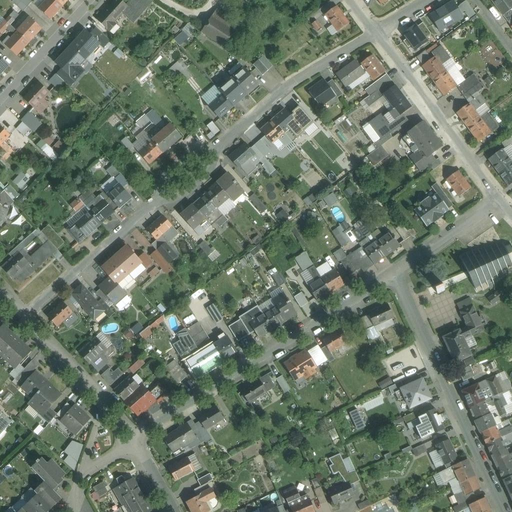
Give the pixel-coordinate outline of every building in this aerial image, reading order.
[(27,7),(19,0),(13,0),(12,2),(22,12),(27,7)] [(34,0),(33,2),(39,8),(46,0),(34,0)] [(46,0),(39,8),(38,9),(50,20),(63,6),(55,0),(46,0)] [(120,0),(114,0),(103,13),(114,23),(122,14),(128,7),(126,5),(120,0)] [(151,0),(131,0),(126,5),(128,7),(122,14),(133,24),(154,1),(151,0)] [(511,1),(511,0),(493,0),(492,1),(503,16),(511,9),(511,1)] [(460,6),(460,7),(465,13),(469,19),(475,14),(466,1),(460,6)] [(454,2),(430,17),(439,31),(456,21),(455,20),(462,16),(462,15),(465,13),(460,7),(457,8),(454,2)] [(349,24),(337,6),(325,15),(337,32),(349,24)] [(241,24),(216,8),(201,32),(225,48),(241,24)] [(511,9),(503,16),(508,22),(511,18),(511,9)] [(15,11),(6,21),(10,25),(19,15),(15,11)] [(103,13),(96,20),(110,32),(116,25),(114,23),(103,13)] [(42,30),(26,15),(13,28),(17,32),(29,43),(42,30)] [(5,20),(0,24),(0,33),(1,34),(10,25),(6,21),(5,20)] [(428,42),(416,25),(403,34),(416,51),(423,46),(428,42)] [(17,32),(5,45),(17,57),(29,43),(17,32)] [(183,33),(175,40),(180,46),(187,38),(183,33)] [(91,47),(80,37),(66,53),(77,63),(91,47)] [(428,42),(423,46),(426,51),(432,46),(428,42)] [(451,58),(442,46),(433,53),(435,57),(436,57),(442,65),(451,58)] [(426,51),(417,57),(421,63),(431,57),(426,51)] [(372,55),(361,64),(366,72),(373,81),(385,73),(385,72),(372,55)] [(273,67),(263,56),(259,60),(268,71),(273,67)] [(435,57),(422,66),(433,81),(447,72),(449,70),(456,65),(451,58),(442,65),(436,57),(435,57)] [(0,74),(8,66),(0,58),(0,74)] [(176,78),(180,74),(178,72),(183,68),(185,70),(188,68),(181,59),(169,70),(176,78)] [(268,71),(259,60),(253,66),(262,76),(268,71)] [(357,63),(345,71),(344,70),(336,75),(345,88),(366,72),(362,65),(360,67),(357,63)] [(456,65),(449,70),(451,74),(461,66),(459,63),(456,65)] [(185,70),(183,68),(178,72),(180,74),(186,81),(191,77),(185,70)] [(249,74),(244,68),(233,78),(247,95),(259,85),(253,78),(249,74)] [(70,80),(60,70),(49,80),(59,90),(70,80)] [(386,74),(365,90),(370,96),(377,91),(391,80),(385,72),(385,73),(386,74)] [(447,72),(433,81),(444,96),(457,86),(447,72)] [(457,86),(463,95),(480,83),(473,74),(457,86)] [(233,78),(219,91),(223,95),(233,107),(247,95),(233,78)] [(324,80),(317,85),(318,86),(309,93),(315,102),(316,101),(315,101),(317,100),(322,107),(336,96),(327,84),(324,80)] [(343,95),(332,80),(327,84),(336,96),(337,98),(343,95)] [(391,80),(377,91),(381,97),(382,97),(384,95),(383,95),(395,86),(391,80)] [(39,83),(24,99),(34,108),(49,93),(39,83)] [(480,83),(463,95),(467,101),(484,89),(480,83)] [(209,107),(223,95),(219,91),(214,86),(201,97),(209,107)] [(411,108),(395,86),(383,95),(384,95),(394,109),(389,113),(395,120),(402,115),(411,108)] [(377,91),(370,96),(362,101),(368,109),(382,98),(382,97),(381,97),(377,91)] [(233,107),(223,95),(209,107),(220,119),(233,107)] [(480,96),(476,99),(475,98),(474,99),(474,100),(470,103),(476,111),(485,104),(486,103),(480,96)] [(470,103),(457,113),(468,128),(481,118),(488,114),(491,111),(485,104),(476,111),(470,103)] [(314,123),(299,106),(292,113),(294,115),(291,117),(285,109),(273,120),(285,134),(290,130),(297,139),(305,132),(304,131),(314,123)] [(386,112),(363,129),(374,143),(381,138),(381,139),(389,133),(406,121),(402,115),(395,120),(389,113),(388,114),(386,112)] [(498,128),(488,114),(481,118),(492,133),(498,128)] [(41,115),(32,124),(40,131),(48,122),(41,115)] [(136,122),(142,129),(150,122),(150,121),(144,115),(136,122)] [(481,118),(468,128),(479,143),(492,133),(481,118)] [(273,120),(260,131),(273,145),(278,140),(285,134),(273,120)] [(213,121),(206,127),(213,136),(220,131),(213,121)] [(134,136),(142,129),(136,122),(128,129),(134,136)] [(150,122),(142,129),(145,133),(154,126),(150,122)] [(0,125),(0,146),(10,135),(0,125)] [(440,147),(424,125),(418,129),(417,127),(409,133),(421,149),(422,150),(423,149),(429,156),(431,154),(440,147)] [(142,129),(134,136),(138,140),(145,133),(142,129)] [(166,129),(152,141),(163,153),(177,141),(166,129)] [(389,133),(381,139),(381,138),(374,143),(378,149),(381,146),(392,138),(389,133)] [(421,149),(409,133),(402,138),(414,154),(421,149)] [(292,142),(285,134),(278,140),(285,148),(292,142)] [(134,147),(126,137),(121,142),(129,151),(134,147)] [(152,141),(138,153),(149,165),(163,153),(152,141)] [(269,153),(259,141),(254,146),(264,157),(269,153)] [(245,143),(229,158),(239,169),(240,168),(250,160),(255,155),(250,149),(245,143)] [(264,157),(254,146),(250,149),(255,155),(250,160),(255,166),(260,161),(263,157),(264,157)] [(378,149),(367,157),(374,167),(388,156),(381,146),(378,149)] [(507,148),(503,151),(502,150),(488,160),(498,174),(511,163),(511,162),(511,147),(510,146),(507,148)] [(414,154),(410,157),(421,172),(430,166),(436,161),(431,154),(429,156),(423,149),(422,150),(421,149),(414,154)] [(275,171),(263,157),(260,161),(263,165),(262,166),(270,175),(275,171)] [(439,158),(436,161),(430,166),(433,171),(443,164),(439,158)] [(255,166),(250,160),(240,168),(248,177),(258,169),(255,166)] [(511,163),(498,174),(508,187),(511,184),(511,163)] [(121,174),(113,165),(106,171),(114,180),(121,174)] [(458,171),(446,180),(459,197),(470,189),(458,171)] [(13,181),(21,188),(29,179),(22,172),(13,181)] [(228,174),(217,184),(229,198),(232,201),(243,192),(228,174)] [(79,199),(84,194),(74,183),(69,187),(79,199)] [(131,199),(118,184),(107,195),(112,200),(119,208),(120,209),(131,199)] [(229,198),(217,184),(205,195),(217,209),(229,198)] [(5,190),(14,199),(19,195),(9,185),(5,190)] [(89,190),(87,192),(92,197),(83,205),(89,211),(97,204),(95,202),(99,198),(101,201),(103,199),(100,195),(96,198),(89,190)] [(4,191),(0,194),(0,204),(6,199),(11,204),(14,201),(4,191)] [(453,206),(443,191),(438,195),(448,209),(453,206)] [(84,194),(79,199),(83,205),(92,197),(87,192),(84,194)] [(329,207),(338,201),(333,193),(324,199),(329,207)] [(267,210),(254,194),(249,199),(262,214),(267,210)] [(437,194),(430,199),(428,197),(427,199),(428,199),(422,204),(421,203),(420,204),(421,206),(420,207),(417,206),(416,209),(414,211),(416,213),(415,216),(419,217),(427,227),(434,222),(435,224),(436,222),(435,222),(441,217),(442,218),(443,217),(442,216),(449,210),(448,209),(438,195),(437,194)] [(217,209),(205,195),(193,205),(205,219),(217,209)] [(103,199),(101,201),(99,198),(95,202),(97,204),(89,211),(100,224),(114,212),(108,204),(103,199)] [(83,205),(79,199),(72,205),(76,211),(83,205)] [(119,208),(112,200),(108,204),(114,212),(119,208)] [(61,222),(66,217),(74,210),(69,205),(56,216),(61,222)] [(205,219),(193,205),(181,216),(193,230),(199,225),(203,229),(209,224),(205,219)] [(100,224),(89,211),(75,223),(86,236),(100,224)] [(163,216),(147,230),(156,241),(172,227),(163,216)] [(74,226),(66,217),(61,222),(69,231),(74,226)] [(370,233),(361,220),(355,225),(364,238),(370,233)] [(411,236),(403,224),(395,230),(404,241),(411,236)] [(203,229),(199,225),(193,230),(200,237),(206,232),(203,229)] [(172,227),(156,241),(160,245),(165,241),(167,242),(178,233),(172,227)] [(38,228),(9,255),(13,259),(19,253),(23,249),(36,237),(43,245),(49,240),(38,228)] [(347,244),(337,228),(332,232),(342,247),(347,244)] [(355,238),(349,228),(344,232),(350,241),(355,238)] [(389,232),(376,241),(387,256),(400,247),(389,232)] [(367,238),(359,244),(363,250),(371,244),(367,238)] [(43,245),(30,257),(23,249),(19,253),(28,264),(15,276),(21,282),(52,254),(59,262),(64,257),(49,240),(43,245)] [(387,256),(376,241),(371,244),(363,250),(367,255),(374,265),(387,256)] [(510,245),(462,259),(460,255),(459,256),(476,292),(475,288),(511,264),(511,247),(509,242),(508,242),(510,245)] [(213,253),(205,243),(200,247),(208,257),(213,253)] [(168,253),(162,246),(157,251),(168,265),(178,256),(172,250),(168,253)] [(127,247),(115,258),(127,272),(138,262),(139,261),(138,260),(127,247)] [(341,249),(334,254),(340,262),(347,257),(341,249)] [(213,253),(208,257),(212,262),(220,256),(216,250),(213,253)] [(362,258),(358,250),(347,257),(356,272),(361,269),(364,273),(374,265),(367,255),(362,258)] [(156,251),(152,254),(167,275),(171,272),(156,251)] [(305,252),(295,259),(304,273),(307,271),(314,266),(305,252)] [(13,259),(3,268),(12,278),(15,276),(28,264),(19,253),(13,259)] [(152,263),(144,254),(138,260),(139,261),(138,262),(145,269),(152,263)] [(127,272),(115,258),(115,257),(102,268),(111,278),(122,290),(133,279),(127,272)] [(356,272),(347,257),(340,262),(349,276),(356,272)] [(314,266),(307,271),(314,282),(321,278),(314,266)] [(335,270),(321,278),(331,294),(345,285),(335,270)] [(285,284),(278,273),(272,277),(279,288),(285,284)] [(122,290),(111,278),(100,288),(100,289),(109,299),(105,303),(109,307),(113,303),(118,309),(124,308),(128,304),(130,299),(122,290)] [(314,282),(308,286),(318,302),(331,294),(321,278),(314,282)] [(98,304),(82,286),(72,294),(94,319),(103,312),(104,311),(98,304)] [(109,299),(100,289),(96,293),(103,301),(105,303),(109,299)] [(498,291),(487,299),(492,305),(503,297),(498,291)] [(297,315),(284,293),(272,300),(276,306),(277,306),(286,322),(297,315)] [(246,317),(250,323),(263,315),(251,294),(248,296),(249,297),(241,302),(248,313),(246,317)] [(76,309),(67,299),(63,303),(72,313),(76,309)] [(105,303),(103,301),(98,304),(104,311),(103,312),(109,318),(115,314),(109,307),(105,303)] [(63,303),(48,316),(57,327),(73,313),(72,313),(63,303)] [(223,320),(213,304),(207,309),(216,324),(223,320)] [(388,305),(368,313),(369,315),(375,327),(394,318),(388,305)] [(276,306),(263,315),(273,330),(286,322),(277,306),(276,306)] [(484,331),(473,306),(460,312),(467,327),(459,330),(464,340),(484,331)] [(263,315),(250,323),(259,338),(273,330),(263,315)] [(369,315),(355,321),(362,332),(375,327),(369,315)] [(156,322),(150,327),(153,332),(159,327),(156,322)] [(250,334),(242,322),(236,326),(244,339),(250,334)] [(198,323),(186,330),(188,334),(201,326),(198,323)] [(209,340),(201,326),(188,334),(197,348),(209,340)] [(16,339),(2,327),(0,328),(0,353),(2,355),(16,339)] [(186,330),(178,335),(181,341),(174,346),(185,364),(187,363),(187,362),(200,354),(197,348),(188,334),(186,330)] [(342,330),(324,341),(327,346),(331,353),(332,353),(350,342),(342,330)] [(471,356),(464,340),(459,330),(443,338),(454,364),(471,356)] [(227,337),(213,345),(223,361),(237,352),(227,337)] [(16,339),(2,355),(16,368),(19,365),(30,352),(16,339)] [(96,339),(80,353),(90,364),(90,363),(98,371),(107,363),(100,355),(106,349),(96,339)] [(223,361),(213,345),(200,354),(210,369),(223,361)] [(331,353),(327,346),(321,350),(330,364),(336,360),(332,353),(331,353)] [(200,354),(187,362),(187,363),(196,378),(210,369),(200,354)] [(302,355),(284,366),(288,373),(291,378),(292,378),(309,367),(302,355)] [(140,360),(129,369),(133,374),(144,364),(140,360)] [(166,368),(180,383),(188,375),(174,360),(166,368)] [(24,369),(22,371),(30,378),(36,372),(34,371),(38,366),(32,361),(24,369)] [(19,365),(16,368),(10,375),(15,380),(22,371),(24,369),(19,365)] [(469,366),(458,371),(463,382),(474,377),(469,366)] [(110,368),(101,376),(105,380),(114,372),(110,368)] [(114,372),(105,380),(110,386),(124,374),(118,368),(114,372)] [(402,371),(391,376),(394,384),(406,379),(402,371)] [(30,378),(22,388),(33,398),(47,382),(36,372),(30,378)] [(291,378),(288,373),(282,376),(290,390),(297,386),(292,378),(291,378)] [(267,375),(241,391),(249,404),(250,403),(253,408),(259,405),(255,399),(275,387),(267,375)] [(497,375),(485,380),(493,397),(502,393),(496,379),(499,378),(497,375)] [(130,376),(114,391),(124,401),(140,387),(130,376)] [(290,390),(282,376),(276,380),(285,393),(290,390)] [(390,377),(379,383),(382,388),(393,383),(390,377)] [(422,380),(408,386),(417,405),(430,399),(422,380)] [(402,381),(389,387),(392,393),(405,387),(402,381)] [(33,398),(29,403),(40,413),(42,415),(50,407),(55,401),(53,399),(59,393),(47,382),(33,398)] [(167,395),(158,384),(148,393),(155,400),(155,401),(157,404),(167,395)] [(478,384),(461,391),(469,408),(484,402),(485,401),(478,384)] [(141,385),(140,387),(124,401),(134,412),(134,411),(138,416),(143,411),(144,412),(149,407),(149,406),(155,401),(155,400),(148,393),(141,385)] [(485,401),(484,402),(489,414),(503,407),(511,403),(511,402),(510,398),(511,397),(509,390),(502,393),(493,397),(485,401)] [(484,402),(469,408),(475,422),(490,415),(489,414),(484,402)] [(67,403),(58,414),(57,415),(63,420),(74,409),(67,403)] [(217,406),(199,418),(201,421),(206,430),(225,419),(217,406)] [(58,414),(50,407),(42,415),(40,413),(39,415),(49,424),(57,415),(58,414)] [(63,420),(62,421),(76,433),(89,419),(75,407),(74,409),(63,420)] [(489,414),(490,415),(497,411),(499,417),(506,414),(503,407),(489,414)] [(359,408),(350,412),(357,430),(366,426),(359,408)] [(435,410),(422,416),(431,436),(444,430),(435,410)] [(0,412),(0,430),(2,428),(4,429),(10,422),(0,412)] [(414,413),(399,420),(402,426),(413,421),(413,420),(416,419),(414,413)] [(490,415),(475,422),(481,433),(495,427),(490,415)] [(419,432),(413,435),(415,440),(409,442),(412,449),(423,444),(421,440),(431,436),(422,416),(416,419),(413,420),(413,421),(419,432)] [(508,420),(495,427),(498,433),(506,429),(505,428),(508,426),(509,428),(511,427),(508,420)] [(206,430),(201,421),(195,424),(198,429),(206,441),(205,441),(206,442),(212,439),(206,430)] [(189,424),(165,438),(173,452),(196,437),(197,437),(193,432),(189,424)] [(511,432),(511,430),(511,427),(509,428),(508,426),(505,428),(506,429),(498,433),(501,438),(511,432)] [(495,427),(481,433),(486,445),(501,438),(498,433),(495,427)] [(206,441),(198,429),(193,432),(197,437),(196,437),(201,444),(205,441),(206,441)] [(511,432),(501,438),(503,444),(511,440),(511,442),(511,441),(511,432)] [(501,438),(486,445),(491,456),(506,449),(503,444),(501,438)] [(458,460),(449,441),(436,447),(445,466),(458,460)] [(424,445),(412,450),(416,457),(427,452),(424,445)] [(506,449),(491,456),(497,468),(511,461),(509,457),(506,449)] [(346,483),(328,491),(334,505),(354,496),(350,486),(353,485),(348,474),(349,473),(340,454),(329,459),(333,465),(329,466),(333,475),(338,473),(346,483)] [(54,461),(52,459),(48,463),(48,464),(42,458),(39,461),(38,460),(36,462),(37,463),(32,468),(45,482),(47,484),(52,479),(59,486),(64,481),(63,480),(62,479),(66,475),(54,462),(54,461)] [(188,458),(169,468),(175,479),(194,469),(188,458)] [(468,460),(438,474),(444,486),(458,479),(460,484),(461,484),(475,477),(476,477),(468,460)] [(511,461),(497,468),(503,481),(511,476),(511,461)] [(349,473),(348,474),(353,485),(360,481),(355,470),(349,473)] [(209,474),(197,481),(201,487),(208,483),(213,480),(209,474)] [(511,476),(503,481),(510,495),(511,494),(511,476)] [(475,477),(461,484),(466,496),(473,493),(481,489),(475,477)] [(134,478),(118,487),(128,504),(143,495),(134,478)] [(59,486),(52,479),(47,484),(56,493),(61,488),(59,486)] [(105,481),(93,488),(96,493),(105,488),(108,486),(105,481)] [(47,484),(45,482),(34,492),(37,495),(38,495),(51,509),(61,499),(56,493),(47,484)] [(201,487),(194,490),(198,497),(212,489),(208,483),(201,487)] [(466,502),(475,498),(473,493),(466,496),(461,484),(460,484),(451,489),(459,506),(466,502)] [(302,502),(300,498),(299,495),(299,494),(297,489),(296,489),(295,486),(283,491),(284,495),(286,500),(291,511),(315,511),(310,499),(302,502)] [(320,487),(314,490),(320,505),(326,503),(320,487)] [(105,488),(96,493),(99,498),(108,493),(105,488)] [(198,497),(187,502),(192,511),(209,511),(210,511),(205,502),(216,497),(212,489),(198,497)] [(48,511),(51,509),(38,495),(37,495),(27,504),(34,511),(48,511)] [(143,495),(128,504),(129,506),(125,508),(127,511),(151,511),(153,511),(143,495)] [(459,511),(463,510),(467,508),(468,509),(471,507),(470,505),(477,502),(475,498),(466,502),(459,506),(453,509),(454,511),(459,511)] [(477,502),(470,505),(471,507),(473,511),(487,511),(491,510),(485,498),(477,502)] [(368,500),(358,505),(360,511),(371,505),(368,500)]
